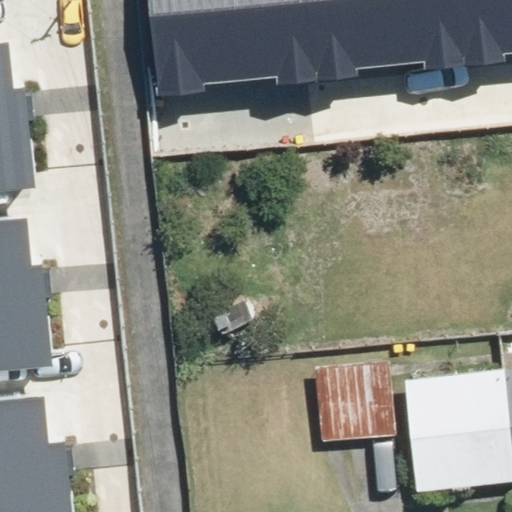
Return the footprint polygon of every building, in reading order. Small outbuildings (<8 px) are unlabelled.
[(236,0),(151,0),(161,95),(204,91),(204,82),(244,79),(236,0)] [(314,0),(236,0),(244,79),(279,76),(280,85),(322,81),(314,0)] [(314,0),(322,81),(357,77),(356,67),(393,64),(386,0),(314,0)] [(386,0),(393,64),(426,60),(426,69),(467,65),(460,0),(386,0)] [(511,0),(460,0),(467,65),(505,61),(504,52),(511,51),(511,0)] [(0,188),(33,185),(23,88),(13,89),(8,45),(0,45),(0,188)] [(26,218),(0,220),(0,369),(51,365),(41,266),(31,267),(26,218)] [(388,356),(315,364),(324,440),(397,432),(388,356)] [(511,365),(395,378),(402,438),(408,498),(511,487),(511,365)] [(0,511),(71,511),(64,442),(47,444),(43,400),(0,404),(0,511)]
